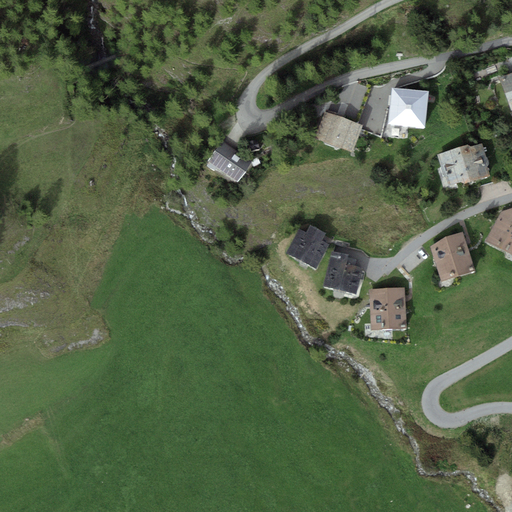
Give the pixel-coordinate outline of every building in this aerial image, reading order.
[(511,110),(511,109),(511,72),(499,77),(511,110)] [(392,87),(388,124),(425,128),(429,91),(392,87)] [(324,111),(315,138),(354,152),(364,126),(324,111)] [(259,148),(257,139),(249,142),(251,150),(259,148)] [(223,140),(208,161),(237,182),(252,161),(223,140)] [(468,144),(437,155),(449,185),(461,182),(465,184),(491,176),(482,143),(471,146),(468,144)] [(511,208),(502,212),(486,240),(511,253),(511,208)] [(287,254),(317,268),(329,243),(322,240),(326,233),(310,225),(307,233),(299,229),(287,254)] [(446,236),(431,247),(441,281),(475,270),(463,231),(446,236)] [(332,251),(323,285),(356,294),(363,268),(347,264),(349,255),(332,251)] [(405,287),(369,289),(372,329),(407,328),(405,287)]
